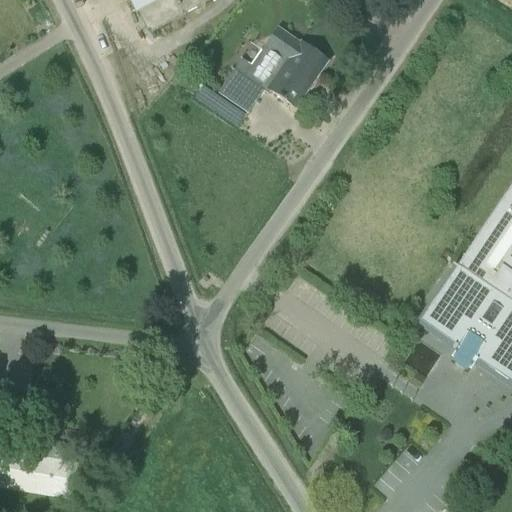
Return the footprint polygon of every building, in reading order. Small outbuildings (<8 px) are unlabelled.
[(129,0),(137,14),(138,14),(149,35),(214,0),(129,0)] [(278,32),(268,47),(267,46),(245,78),(235,72),(227,83),(219,95),(248,115),(264,93),(269,97),(271,93),(281,100),(280,101),(284,104),(285,103),(295,110),(309,90),(305,87),(310,79),(314,82),(327,63),(302,46),(301,48),(278,32)] [(190,78),(180,72),(170,86),(180,93),(190,78)] [(511,189),(457,271),(511,308),(511,189)] [(511,308),(457,271),(453,269),(453,270),(457,273),(421,326),(455,350),(453,354),(456,356),(459,352),(475,363),(472,367),(476,369),(478,365),(511,388),(511,308)] [(329,440),(337,452),(345,446),(337,434),(329,440)] [(80,466),(0,453),(0,489),(75,502),(80,466)]
